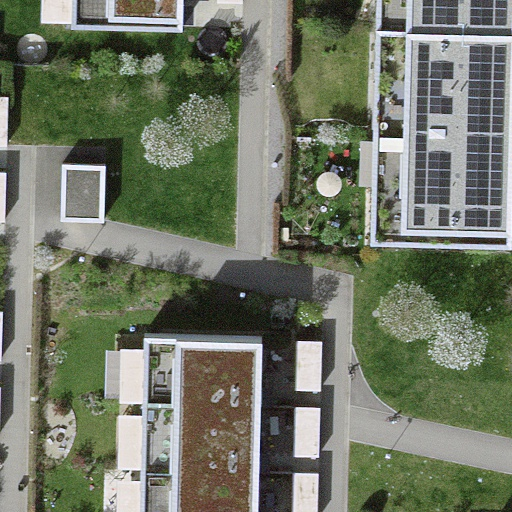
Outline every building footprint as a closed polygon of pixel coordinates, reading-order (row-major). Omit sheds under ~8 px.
[(181,0),(67,0),(67,20),(181,23),(181,5),(181,0)] [(511,0),(377,0),(372,241),(511,243),(511,0)] [(61,145),(64,198),(105,195),(102,142),(61,145)] [(257,511),(259,456),(262,392),(263,337),(143,334),(138,511),(257,511)] [(321,341),(295,341),(295,387),(321,387),(321,341)] [(321,406),(295,406),(295,452),(321,452),(321,406)] [(318,511),(318,472),(293,472),(292,511),(318,511)]
